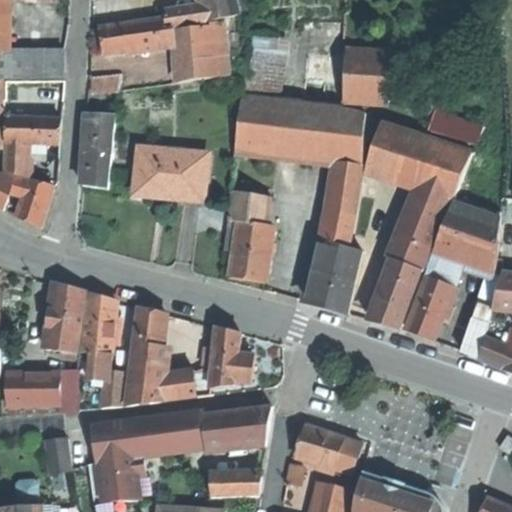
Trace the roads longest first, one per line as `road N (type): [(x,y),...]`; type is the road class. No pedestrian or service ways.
road 1 (residential): [(295,393),(0,428)]
road 2 (secondary): [(316,334),(60,261)]
road 3 (residential): [(60,261),(80,0)]
road 4 (secondary): [(499,396),(316,334)]
road 5 (residential): [(295,393),(269,511)]
